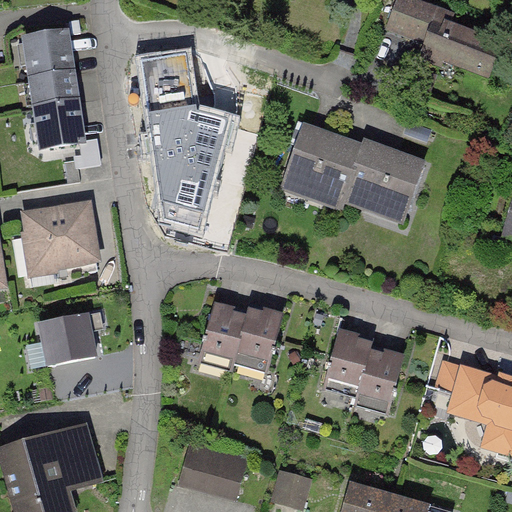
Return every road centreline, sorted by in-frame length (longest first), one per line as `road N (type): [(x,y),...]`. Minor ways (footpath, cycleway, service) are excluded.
road 1 (residential): [(142,260),(428,311),(511,336)]
road 2 (residential): [(142,260),(108,0)]
road 3 (residential): [(136,511),(150,396),(142,260)]
road 4 (unknown): [(131,187),(0,206)]
